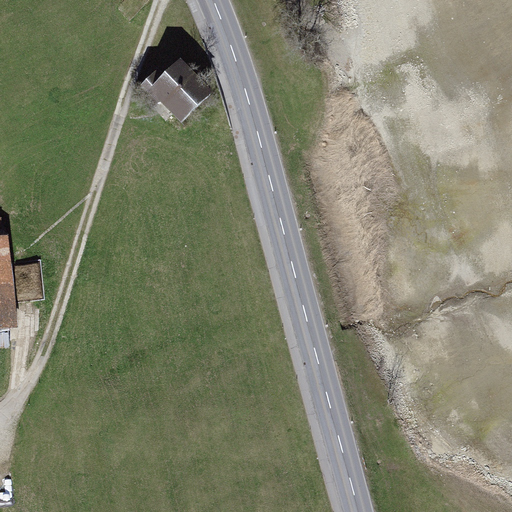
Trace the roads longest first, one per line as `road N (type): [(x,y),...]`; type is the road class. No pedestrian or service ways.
road 1 (secondary): [(357,511),(269,170),(213,0)]
road 2 (track): [(0,409),(37,365),(55,319),(157,0)]
